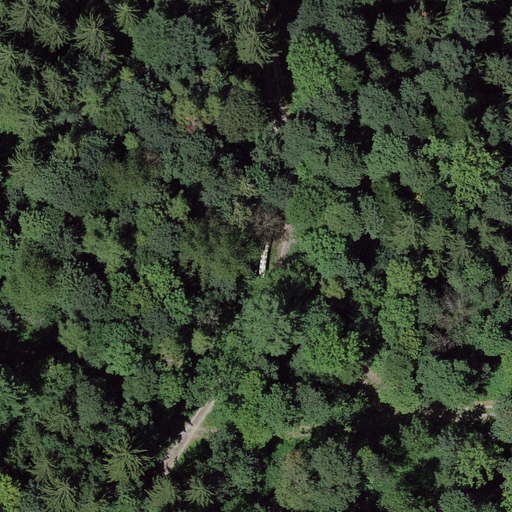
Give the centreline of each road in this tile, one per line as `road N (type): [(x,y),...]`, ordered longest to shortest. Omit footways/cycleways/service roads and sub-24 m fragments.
road 1 (track): [(255,0),(294,218),(287,258),(140,511)]
road 2 (track): [(511,404),(289,427),(195,428),(0,345)]
road 3 (track): [(294,218),(301,267),(341,351),(375,386),(430,414)]
